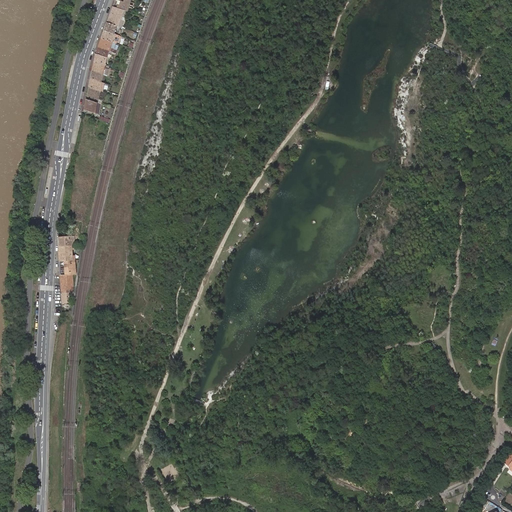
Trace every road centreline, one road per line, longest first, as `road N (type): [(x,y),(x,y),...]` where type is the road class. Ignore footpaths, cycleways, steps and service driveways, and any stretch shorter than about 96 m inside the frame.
road 1 (secondary): [(40,511),(52,226),(75,78),(101,0)]
road 2 (track): [(326,80),(237,215),(138,452)]
